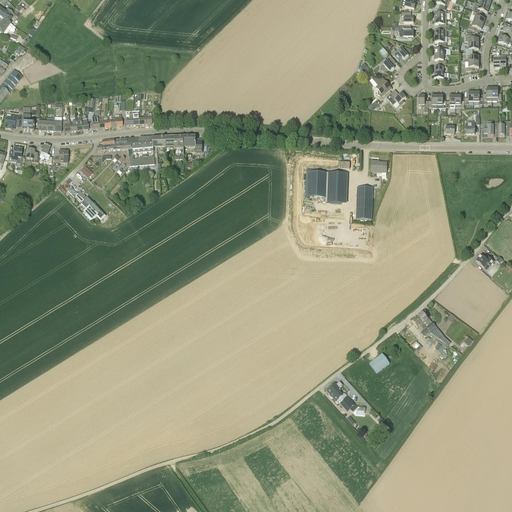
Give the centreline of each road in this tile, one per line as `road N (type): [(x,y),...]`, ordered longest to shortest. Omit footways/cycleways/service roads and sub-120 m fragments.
road 1 (tertiary): [(511,148),(191,131),(0,136)]
road 2 (track): [(34,511),(237,441),(317,389)]
road 3 (unclassified): [(317,389),(435,294),(511,206)]
